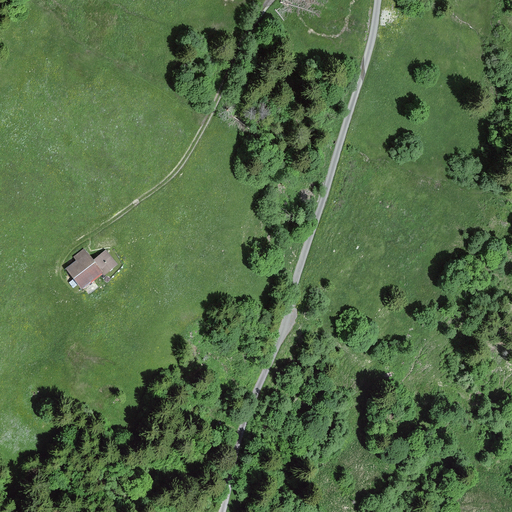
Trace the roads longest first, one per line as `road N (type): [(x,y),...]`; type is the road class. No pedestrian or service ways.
road 1 (track): [(377,0),(283,327),(243,420),(222,511)]
road 2 (track): [(58,266),(79,241),(175,170),(271,0)]
